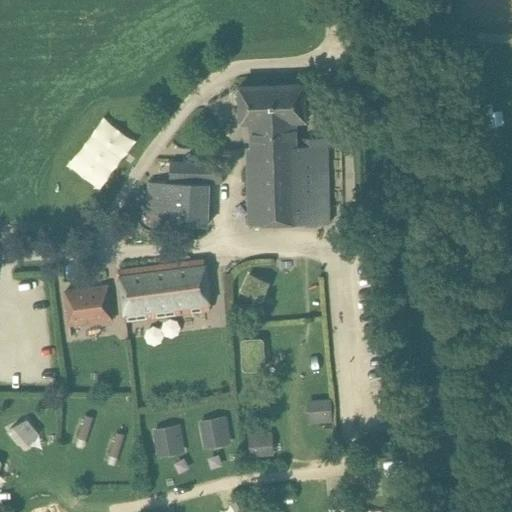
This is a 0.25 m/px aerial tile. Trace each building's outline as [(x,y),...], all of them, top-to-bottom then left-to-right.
[(306,121),(305,104),(304,84),(239,86),(241,123),(251,122),(251,147),(247,147),(249,224),(269,223),(329,223),(327,137),(303,138),(303,144),(297,146),(297,121),(306,121)] [(119,126),(96,178),(113,185),(136,133),(119,126)] [(222,182),(223,163),(182,162),(182,181),(222,182)] [(208,183),(172,182),(147,180),(145,224),(171,225),(207,226),(208,183)] [(207,277),(198,278),(196,260),(120,269),(126,317),(163,312),(163,315),(211,309),(207,277)] [(238,292),(259,300),(267,279),(246,271),(238,292)] [(70,324),(112,319),(108,286),(65,291),(70,324)] [(242,348),(242,365),(263,364),(262,347),(242,348)] [(306,399),(308,423),(331,422),(329,398),(306,399)] [(86,415),(79,438),(87,441),(94,418),(86,415)] [(227,415),(199,420),(205,448),(232,443),(227,415)] [(18,448),(39,438),(28,416),(7,426),(18,448)] [(180,424),(153,429),(158,457),(185,452),(180,424)] [(272,430),(247,431),(248,453),(273,452),(272,430)] [(117,433),(110,455),(118,458),(125,435),(117,433)]
